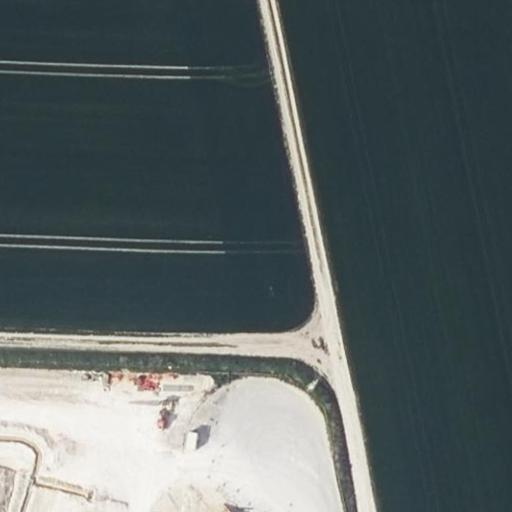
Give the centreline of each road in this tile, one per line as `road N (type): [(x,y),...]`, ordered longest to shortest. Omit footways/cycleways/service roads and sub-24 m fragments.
road 1 (track): [(366,511),(260,0)]
road 2 (residential): [(316,511),(260,452),(155,422),(98,432),(59,457),(45,511)]
road 3 (track): [(330,338),(0,328)]
